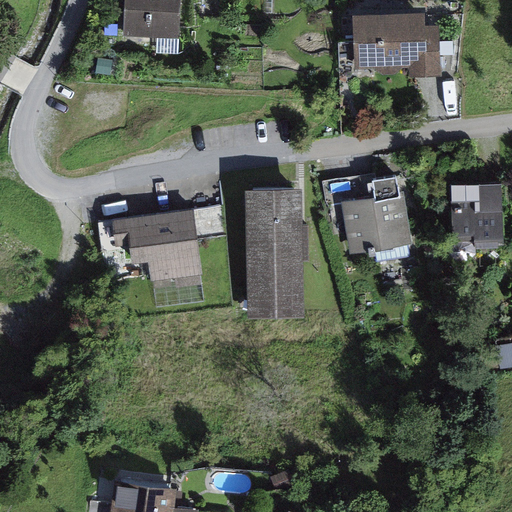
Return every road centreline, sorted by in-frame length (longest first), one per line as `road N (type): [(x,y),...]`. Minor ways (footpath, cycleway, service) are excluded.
road 1 (residential): [(79,0),(23,135),(30,168),(51,186),(511,127)]
road 2 (track): [(65,190),(70,244),(58,286),(38,301),(0,308)]
